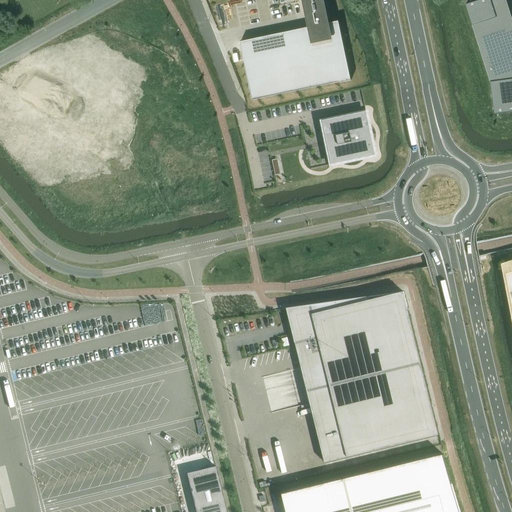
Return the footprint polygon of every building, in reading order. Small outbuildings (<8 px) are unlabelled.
[(302,0),(308,28),(240,42),(252,101),(350,80),(338,21),(329,23),(323,0),(302,0)] [(467,4),(465,5),(490,82),(494,110),(495,110),(495,109),(511,106),(511,21),(505,0),(484,0),(467,5),(467,4)] [(367,112),(322,121),(326,140),(324,140),(326,148),(328,147),(332,165),(376,156),(367,112)] [(270,143),(273,156),(287,153),(284,140),(270,143)] [(310,307),(290,310),(295,334),(293,334),(325,463),(349,458),(439,436),(409,311),(408,311),(404,292),(370,301),(369,297),(310,306),(310,307)] [(444,455),(282,495),(286,511),(460,511),(452,484),(444,455)] [(226,511),(215,467),(186,474),(195,511),(226,511)]
